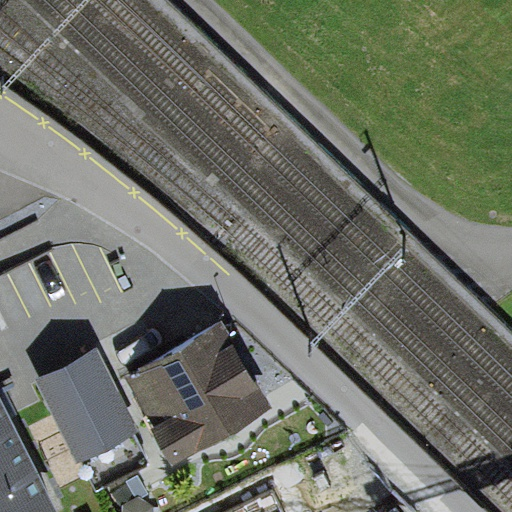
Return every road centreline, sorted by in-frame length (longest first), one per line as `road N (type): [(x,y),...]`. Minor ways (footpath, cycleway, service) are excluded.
road 1 (residential): [(0,117),(175,236),(271,317),(466,511)]
road 2 (track): [(196,0),(439,234),(511,248)]
